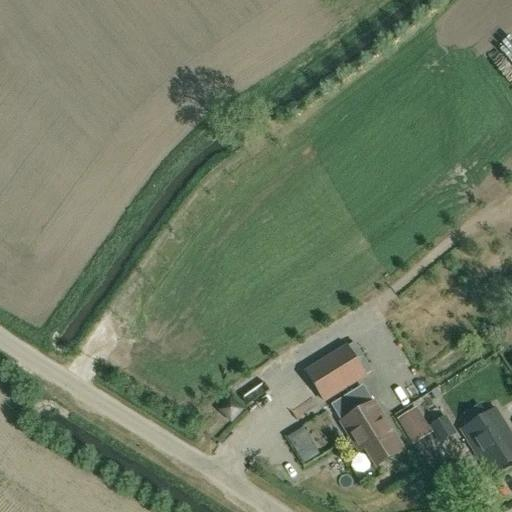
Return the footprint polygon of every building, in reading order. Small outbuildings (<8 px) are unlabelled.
[(348,349),(308,374),(326,403),(366,377),(348,349)] [(232,420),(240,411),(231,403),(222,412),(232,420)] [(313,425),(329,414),(321,403),(305,413),(313,425)] [(405,451),(375,404),(344,424),(354,439),(359,436),(379,467),(405,451)] [(416,408),(397,420),(412,446),(432,434),(416,408)] [(491,475),(511,461),(511,436),(495,410),(462,432),(491,475)] [(441,441),(454,433),(445,419),(432,427),(441,441)]
